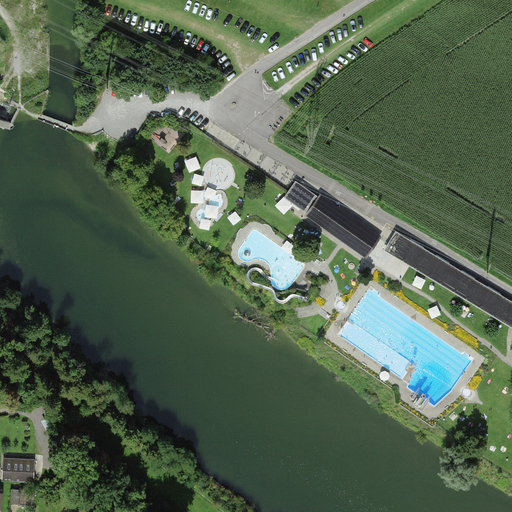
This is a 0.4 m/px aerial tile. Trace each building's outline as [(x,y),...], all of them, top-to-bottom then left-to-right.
[(143,42),(145,33),(127,30),(125,38),(143,42)] [(306,213),(318,197),(296,181),(288,192),(284,197),(306,213)] [(238,198),(246,206),(254,198),(246,190),(238,198)] [(305,216),(364,257),(378,238),(319,196),(318,197),(306,213),(305,216)] [(511,325),(511,301),(396,231),(388,244),(386,248),(412,264),(511,325)] [(33,459),(6,457),(4,475),(31,477),(33,459)] [(14,491),(13,502),(25,503),(26,492),(14,491)]
